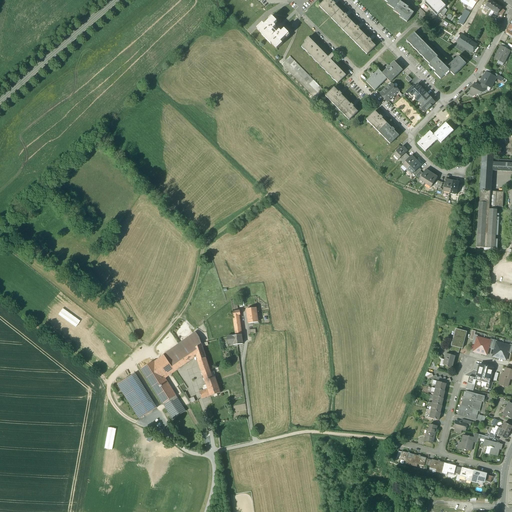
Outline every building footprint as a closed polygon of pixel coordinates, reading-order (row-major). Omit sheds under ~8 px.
[(345,15),(335,5),(336,4),(333,2),(330,0),(325,0),(319,6),(367,55),(376,46),(371,41),(369,38),(369,39),(359,29),(359,28),(357,26),(357,27),(347,17),(348,16),(345,14),(345,15)] [(382,0),(387,3),(387,4),(394,10),(400,2),(401,0),(400,0),(382,0)] [(446,7),(438,0),(427,0),(425,2),(424,3),(437,16),(439,13),(445,8),(446,7)] [(473,0),(470,0),(467,5),(472,9),(476,2),(473,1),(473,0)] [(496,4),(490,0),(485,7),(486,7),(485,8),(488,10),(489,9),(490,10),(489,11),(490,12),(496,4)] [(408,8),(400,2),(394,10),(393,11),(400,16),(399,17),(407,23),(414,13),(408,9),(408,8)] [(496,4),(490,12),(492,13),(492,12),(494,12),(493,14),(496,16),(497,14),(497,15),(501,8),(496,4)] [(470,13),(465,10),(458,22),(463,25),(470,13)] [(273,17),(264,25),(263,24),(257,29),(277,49),(282,44),(281,42),(289,34),(284,30),(281,32),(280,31),(278,32),(274,28),(276,27),(274,25),(277,22),(273,17)] [(458,56),(446,68),(436,58),(437,57),(414,33),(406,40),(434,69),(433,70),(435,72),(434,73),(440,80),(449,71),(454,76),(466,64),(458,56)] [(458,41),(457,43),(472,52),(477,45),(461,35),(461,36),(458,41)] [(332,54),(328,57),(309,38),(304,42),(306,43),(302,47),(338,84),(346,76),(331,61),(331,60),(332,59),(335,56),(332,54)] [(506,50),(501,47),(498,53),(499,53),(496,59),(504,63),(510,51),(506,50)] [(324,91),(290,56),(286,61),(320,95),(324,91)] [(388,66),(386,68),(387,69),(382,74),(387,79),(390,83),(403,71),(394,62),(389,67),(388,66)] [(378,70),(374,75),(373,74),(370,76),(371,77),(366,82),(375,91),(387,79),(382,74),(378,70)] [(493,76),(486,72),(484,76),(483,76),(480,82),(482,83),(487,86),(490,88),(496,78),(493,76)] [(392,84),(380,95),(388,102),(399,92),(392,84)] [(480,87),(475,84),(470,93),(470,94),(472,95),(473,95),(474,93),(477,94),(484,91),(485,90),(480,87)] [(420,88),(417,85),(414,88),(409,93),(410,93),(413,96),(414,95),(416,98),(415,99),(418,101),(426,93),(420,88)] [(412,86),(405,92),(408,95),(410,93),(409,93),(414,88),(412,86)] [(339,93),(334,88),(325,96),(349,120),(358,112),(353,107),(354,106),(352,104),(351,105),(341,95),(342,94),(339,92),(339,93)] [(430,98),(426,93),(418,101),(422,106),(426,102),(430,98)] [(430,98),(426,102),(422,106),(419,108),(424,113),(435,103),(430,98)] [(380,116),(375,111),(366,120),(390,144),(399,136),(394,131),(395,130),(393,128),(392,129),(382,119),(383,118),(381,116),(380,116)] [(453,131),(446,123),(434,135),(430,132),(418,144),(425,152),(437,140),(441,143),(453,131)] [(402,146),(394,155),(399,160),(399,159),(406,153),(407,152),(402,146)] [(493,152),(483,151),(480,191),(482,191),(482,192),(485,192),(485,191),(491,191),(492,171),(492,162),(493,152)] [(406,153),(399,159),(401,161),(408,155),(406,153)] [(408,155),(401,161),(404,164),(410,158),(408,155)] [(404,164),(403,164),(408,169),(416,161),(412,156),(410,158),(404,164)] [(416,161),(408,169),(413,174),(419,168),(421,166),(416,161)] [(511,163),(498,163),(492,162),(492,171),(511,172),(511,163)] [(419,168),(413,174),(415,176),(416,175),(420,171),(421,170),(419,168)] [(432,174),(426,170),(419,180),(425,184),(432,174)] [(437,177),(432,174),(425,184),(431,188),(437,177)] [(452,181),(445,180),(443,192),(450,193),(452,181)] [(459,182),(452,181),(450,193),(457,194),(457,192),(459,185),(459,182)] [(491,191),(485,191),(485,192),(482,192),(482,191),(480,191),(480,203),(479,203),(477,235),(485,235),(485,234),(488,234),(488,236),(496,236),(497,207),(503,207),(504,192),(496,192),(491,192),(491,191)] [(496,236),(488,236),(488,234),(485,234),(485,235),(477,235),(476,248),(495,249),(496,236)] [(255,308),(246,309),(248,324),(258,322),(255,308)] [(238,311),(232,312),(235,336),(241,335),(239,315),(240,315),(239,311),(238,311)] [(467,332),(456,329),(454,336),(457,337),(454,345),(454,347),(460,348),(462,349),(467,332)] [(195,332),(155,362),(165,379),(196,356),(194,349),(201,344),(199,337),(195,332)] [(235,336),(232,336),(233,344),(233,345),(242,344),(241,335),(235,336)] [(474,352),(480,353),(484,339),(477,338),(475,345),(474,352)] [(490,341),(484,339),(480,353),(487,355),(488,348),(490,341)] [(492,357),(499,359),(503,344),(496,342),(494,350),(492,357)] [(201,344),(194,349),(196,356),(201,371),(209,369),(209,368),(201,344)] [(454,345),(452,344),(450,351),(459,353),(460,348),(454,347),(454,345)] [(510,346),(503,344),(499,359),(506,360),(508,353),(510,346)] [(455,356),(447,354),(445,360),(444,365),(448,366),(448,367),(452,368),(455,356)] [(155,362),(154,361),(141,369),(163,404),(176,396),(176,395),(165,379),(155,362)] [(489,382),(493,368),(480,365),(479,365),(478,371),(476,378),(475,381),(476,381),(486,384),(489,384),(489,382)] [(212,378),(209,369),(201,371),(207,389),(210,396),(220,393),(215,377),(212,378)] [(504,375),(502,374),(499,385),(508,387),(510,379),(511,379),(511,370),(506,369),(504,375)] [(135,373),(117,385),(139,419),(157,408),(135,373)] [(476,378),(469,377),(466,389),(473,391),(476,381),(475,381),(476,378)] [(437,382),(434,381),(433,385),(437,385),(436,389),(444,391),(446,384),(441,383),(437,382)] [(436,389),(432,388),(431,392),(435,393),(434,396),(443,399),(445,391),(444,391),(436,389)] [(207,389),(199,392),(201,399),(210,396),(207,389)] [(484,397),(466,392),(465,397),(464,397),(461,406),(460,405),(458,415),(475,420),(478,410),(479,411),(481,402),(482,402),(484,397)] [(434,396),(431,395),(430,399),(434,400),(433,404),(441,406),(443,399),(434,396)] [(176,396),(163,404),(166,408),(179,400),(176,396)] [(179,400),(166,408),(173,419),(185,411),(179,400)] [(433,404),(429,402),(428,406),(432,407),(431,411),(440,413),(442,406),(441,406),(433,404)] [(511,403),(509,402),(503,415),(508,418),(509,417),(511,419),(511,403)] [(431,411),(428,410),(427,414),(431,415),(430,418),(438,420),(440,413),(431,411)] [(486,417),(479,416),(477,424),(482,425),(486,417)] [(462,423),(456,421),(455,424),(454,424),(454,426),(454,428),(455,428),(462,430),(464,431),(466,424),(462,423)] [(511,427),(505,423),(503,426),(502,426),(500,428),(509,433),(511,427)] [(430,425),(428,430),(425,442),(432,443),(437,426),(430,424),(430,425)] [(509,433),(500,428),(499,431),(500,432),(498,435),(506,439),(509,433)] [(469,437),(463,435),(460,449),(465,451),(465,450),(471,451),(473,443),(474,439),(473,439),(469,438),(469,437)] [(489,437),(482,435),(481,439),(484,440),(483,445),(491,447),(489,454),(498,456),(499,450),(501,450),(503,445),(489,441),(490,438),(489,437)] [(414,455),(402,451),(402,452),(400,458),(399,460),(406,462),(405,464),(411,465),(414,455)] [(426,458),(414,455),(411,465),(417,467),(417,465),(424,466),(424,465),(426,459),(426,458)] [(444,463),(432,459),(432,460),(430,466),(430,468),(436,470),(435,472),(441,473),(444,463)] [(456,466),(444,463),(441,473),(447,475),(447,473),(454,474),(454,473),(456,467),(456,466)] [(474,471),(462,467),(462,468),(460,474),(460,476),(466,478),(466,480),(471,481),(474,471)] [(486,474),(474,471),(471,481),(477,483),(478,481),(484,482),(484,481),(486,475),(486,474)] [(179,491),(174,511),(182,511),(187,493),(179,491)]
